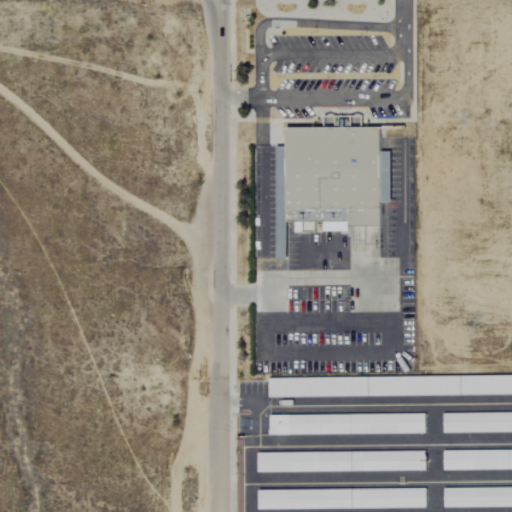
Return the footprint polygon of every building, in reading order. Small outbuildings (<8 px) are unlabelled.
[(285,128),(379,129),(379,151),(390,152),(390,203),(380,203),(380,229),(379,229),(379,227),(347,226),(347,232),(322,232),(322,223),(285,223),(285,128)] [(367,378),(268,380),(268,398),(367,397),(367,378)] [(511,432),(511,413),(442,414),(443,434),(511,432)] [(424,414),(269,416),(269,436),(424,434),(424,414)] [(511,450),(443,452),(443,471),(511,470),(511,450)] [(257,454),(257,473),(425,471),(424,452),(257,454)] [(444,509),(511,507),(511,488),(443,489),(444,509)] [(352,510),(425,508),(424,489),(351,490),(352,510)] [(350,509),(350,490),(257,491),(257,511),(350,509)]
